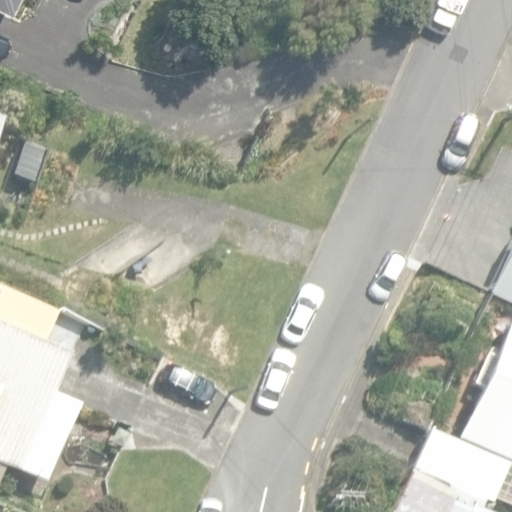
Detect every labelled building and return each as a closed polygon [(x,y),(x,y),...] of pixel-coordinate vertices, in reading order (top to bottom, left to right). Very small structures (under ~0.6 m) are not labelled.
[(0,0),(0,7),(7,11),(12,0),(0,0)] [(511,240),(492,288),(511,296),(511,240)] [(511,316),(509,315),(456,439),(502,462),(511,466),(511,316)] [(0,471),(1,468),(42,484),(72,405),(48,396),(64,356),(0,331),(0,471)] [(502,462),(456,439),(454,439),(424,426),(405,469),(406,470),(419,475),(485,504),(488,495),(502,462)] [(491,500),(511,509),(511,468),(506,466),(491,500)] [(489,511),(403,474),(390,511),(489,511)]
